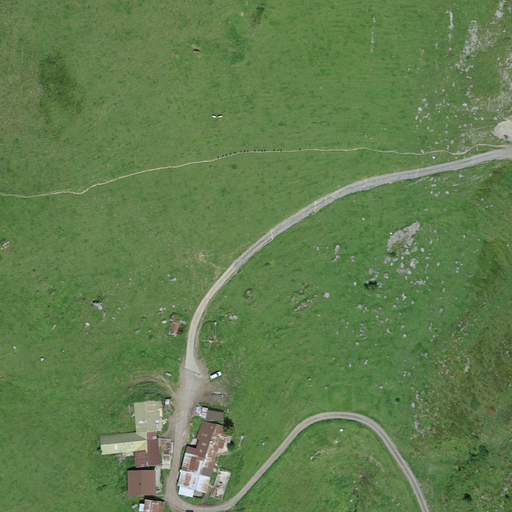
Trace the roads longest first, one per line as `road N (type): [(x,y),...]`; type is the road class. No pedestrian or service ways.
road 1 (unclassified): [(426,511),(377,429),(346,415),(326,415),(295,432),(226,506),(181,504),(173,478),(190,370)]
road 2 (track): [(190,370),(196,315),(209,295),(308,209),(366,183),(506,154)]
